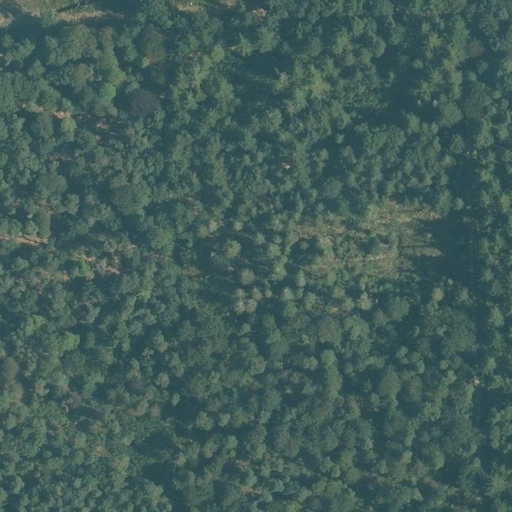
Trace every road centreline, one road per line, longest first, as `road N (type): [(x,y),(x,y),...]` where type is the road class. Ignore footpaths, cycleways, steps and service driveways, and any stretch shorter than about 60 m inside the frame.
road 1 (track): [(473,511),(457,104)]
road 2 (track): [(199,511),(0,452)]
